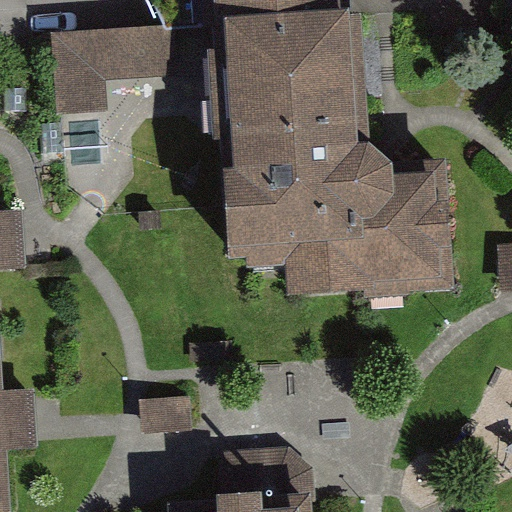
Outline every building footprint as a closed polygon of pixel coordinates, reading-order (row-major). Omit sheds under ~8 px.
[(216,33),(213,0),(153,0),(172,35),(216,33)] [(342,0),(213,0),(216,33),(231,278),(288,274),(291,313),(450,303),(442,177),(389,180),(354,182),(353,155),(348,78),(342,0)] [(176,85),(172,35),(45,43),(51,127),(100,124),(98,90),(176,85)] [(0,461),(27,461),(24,401),(0,402),(0,274),(16,273),(13,218),(0,218),(0,461)] [(187,511),(279,511),(269,511),(235,511),(234,488),(186,492),(187,511)]
